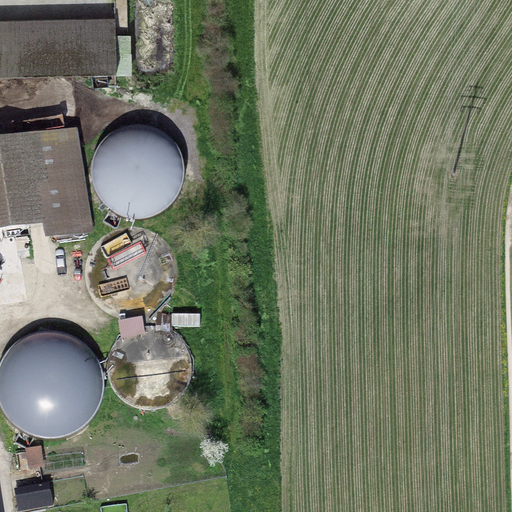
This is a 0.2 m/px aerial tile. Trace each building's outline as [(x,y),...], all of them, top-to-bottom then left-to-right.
[(114,22),(0,24),(0,74),(116,72),(114,22)] [(101,145),(94,157),(91,170),(92,184),(97,197),(106,208),(117,216),(130,220),(144,220),(158,216),(169,208),(178,198),(183,185),(184,171),(181,157),(174,145),(164,136),(152,130),(138,128),(124,130),(112,135),(101,145)] [(49,239),(89,232),(73,133),(0,144),(0,231),(47,224),(49,239)] [(0,407),(5,418),(15,429),(28,436),(42,440),(57,441),(71,437),(84,429),(94,418),(101,405),(104,391),(103,376),(98,362),(90,350),(78,341),(65,335),(50,333),(35,335),(22,341),(10,350),(2,362),(0,366),(0,407)] [(15,497),(18,511),(53,506),(50,491),(15,497)]
